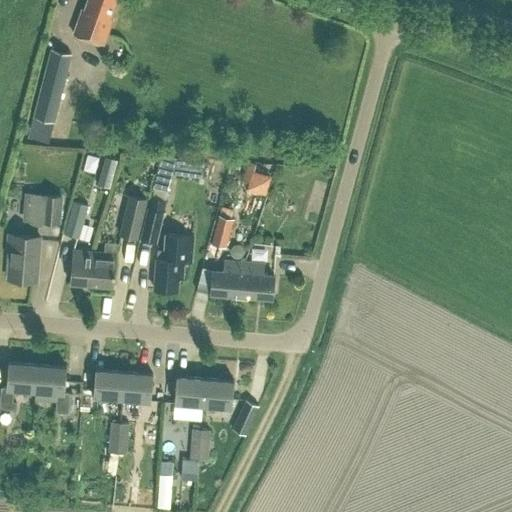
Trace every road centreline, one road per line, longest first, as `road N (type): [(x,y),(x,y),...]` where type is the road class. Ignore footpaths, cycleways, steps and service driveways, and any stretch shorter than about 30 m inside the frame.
road 1 (unclassified): [(0,320),(281,344),(305,339),(390,22)]
road 2 (track): [(305,339),(300,365),(224,511)]
road 3 (unclassified): [(511,66),(390,22)]
